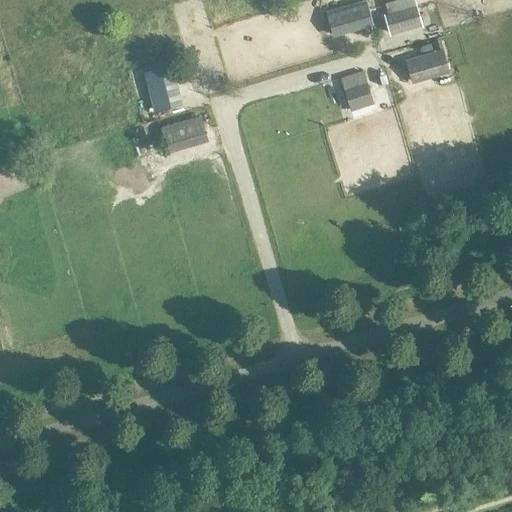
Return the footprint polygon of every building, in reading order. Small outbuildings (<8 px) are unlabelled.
[(390,18),(386,19),(391,34),(420,25),(415,10),(418,10),(415,0),(399,0),(386,4),(390,18)] [(373,30),(365,4),(326,14),(334,42),(373,30)] [(449,75),(442,52),(406,62),(412,85),(449,75)] [(156,111),(180,105),(170,69),(146,76),(156,111)] [(366,78),(342,86),(350,111),(374,103),(366,78)] [(200,118),(186,122),(162,129),(168,151),(206,140),(200,118)]
